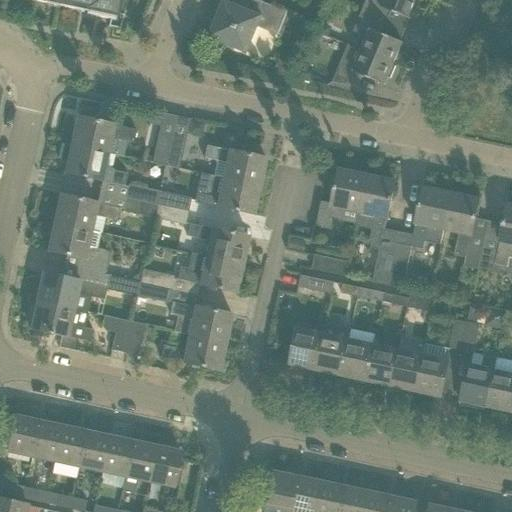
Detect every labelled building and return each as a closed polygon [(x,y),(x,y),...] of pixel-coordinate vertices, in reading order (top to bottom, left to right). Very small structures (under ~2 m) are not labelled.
[(60,0),(59,6),(85,12),(86,12),(88,0),(60,0)] [(88,0),(86,12),(85,12),(85,14),(86,14),(109,19),(114,20),(115,13),(118,0),(88,0)] [(257,0),(252,13),(224,1),(219,15),(217,14),(217,16),(218,16),(216,23),(214,22),(214,23),(215,24),(209,37),(246,52),(257,27),(277,35),(287,12),(257,0)] [(366,0),(361,12),(385,22),(389,11),(411,20),(419,0),(366,0)] [(380,33),(385,22),(361,12),(353,31),(366,40),(361,50),(393,64),(402,42),(380,33)] [(322,26),(319,33),(328,36),(331,28),(323,24),(322,26)] [(342,58),(332,82),(358,88),(362,76),(384,85),(387,78),(390,79),(396,66),(393,65),(393,64),(361,50),(348,45),(342,58)] [(306,67),(302,76),(311,81),(314,75),(312,70),(306,67)] [(78,117),(72,145),(106,153),(122,157),(126,142),(133,143),(136,131),(113,126),(113,125),(78,117)] [(151,163),(164,166),(171,135),(158,132),(151,163)] [(171,135),(164,166),(165,166),(178,169),(185,138),(171,135)] [(102,169),(105,153),(64,144),(61,160),(68,162),(66,172),(65,172),(64,173),(124,186),(127,174),(102,169)] [(224,179),(259,187),(259,186),(258,186),(263,160),(265,160),(265,159),(206,146),(204,158),(215,160),(212,176),(224,179)] [(321,202),(316,227),(339,232),(341,222),(344,209),(360,212),(367,175),(366,177),(340,171),(340,170),(339,169),(332,204),(321,202)] [(368,175),(367,175),(360,212),(375,215),(373,228),(370,239),(372,239),(370,249),(380,251),(377,268),(374,282),(388,285),(399,233),(385,230),(391,201),(395,181),(394,181),(394,183),(367,177),(368,175)] [(224,179),(212,176),(208,176),(205,191),(196,189),(193,202),(233,211),(253,215),(253,214),(252,213),(257,187),(224,179)] [(156,205),(159,192),(128,185),(125,199),(156,205)] [(399,233),(388,285),(403,288),(406,274),(411,247),(423,250),(425,242),(441,245),(444,229),(451,193),(450,194),(424,189),(424,187),(423,187),(419,207),(413,236),(399,233)] [(156,205),(187,212),(190,199),(159,192),(156,205)] [(451,193),(444,229),(459,232),(454,256),(465,259),(463,267),(478,270),(486,232),(473,229),(479,199),(478,198),(478,200),(452,195),(452,193),(451,193)] [(53,223),(55,224),(89,231),(92,216),(116,221),(119,208),(59,195),(59,196),(61,196),(55,222),(54,222),(53,223)] [(122,212),(153,219),(156,205),(125,199),(122,212)] [(156,205),(153,219),(184,226),(187,212),(156,205)] [(501,235),(486,232),(478,270),(501,275),(503,266),(507,267),(509,258),(511,258),(511,207),(508,207),(508,205),(507,205),(501,235)] [(47,250),(47,251),(67,255),(78,258),(75,269),(104,276),(104,275),(107,264),(108,259),(108,258),(107,255),(106,252),(104,251),(102,250),(96,249),(95,249),(98,233),(89,231),(55,224),(49,250),(47,250)] [(211,241),(207,258),(240,265),(242,265),(242,264),(241,264),(246,238),(248,238),(248,237),(189,224),(186,235),(211,241)] [(292,237),(289,247),(303,251),(306,240),(292,237)] [(180,267),(177,280),(216,289),(236,293),(236,292),(235,291),(240,265),(207,258),(190,254),(187,269),(183,268),(180,267)] [(346,277),(349,262),(314,255),(311,270),(346,277)] [(109,276),(104,275),(104,276),(75,269),(73,279),(62,277),(42,273),(42,274),(44,274),(38,301),(37,300),(36,301),(38,302),(72,309),(76,293),(99,298),(102,289),(106,290),(136,297),(139,283),(109,276)] [(139,283),(170,291),(173,277),(143,270),(139,283)] [(298,287),(318,291),(331,294),(334,283),(301,275),(298,287)] [(419,276),(417,285),(430,288),(432,278),(419,276)] [(170,291),(139,283),(136,297),(168,304),(170,291)] [(359,288),(343,285),(341,293),(357,297),(359,288)] [(359,288),(357,297),(373,300),(375,292),(359,288)] [(409,299),(407,308),(432,313),(436,297),(411,291),(409,299)] [(472,297),(458,294),(456,301),(471,304),(472,297)] [(392,295),(390,304),(407,308),(409,299),(392,295)] [(473,297),(471,304),(472,304),(478,306),(486,307),(487,300),(473,297)] [(87,313),(72,309),(38,302),(32,328),(30,328),(30,329),(61,336),(58,346),(73,349),(75,338),(90,342),(92,330),(84,328),(87,313)] [(190,336),(223,343),(225,343),(225,342),(223,342),(229,316),(231,316),(231,315),(212,310),(172,302),(169,314),(177,316),(174,332),(190,336)] [(468,323),(467,323),(460,356),(472,359),(471,367),(468,366),(459,405),(474,409),(476,403),(486,405),(485,407),(486,407),(494,372),(496,359),(472,354),(478,325),(474,324),(478,306),(472,304),(468,323)] [(110,350),(124,353),(131,322),(117,320),(110,350)] [(460,356),(467,323),(455,320),(448,354),(460,356)] [(137,356),(144,325),(131,322),(124,353),(137,356)] [(325,323),(315,371),(316,371),(316,369),(340,374),(340,376),(351,328),(325,323)] [(315,370),(315,371),(323,335),(318,334),(297,330),(290,365),(291,365),(291,364),(315,369),(315,370)] [(190,336),(188,345),(187,351),(162,345),(160,358),(182,362),(182,363),(219,371),(219,370),(217,369),(223,343),(190,336)] [(365,381),(366,381),(366,380),(373,346),(372,346),(348,341),(340,376),(341,376),(341,374),(365,379),(365,381)] [(366,380),(390,385),(397,351),(373,346),(366,380)] [(415,392),(416,392),(423,357),(397,351),(390,385),(390,386),(391,387),(391,385),(415,390),(415,392)] [(423,357),(416,392),(416,390),(440,395),(439,397),(441,397),(448,362),(423,357)] [(510,412),(511,412),(511,406),(511,375),(494,372),(486,407),(487,407),(487,406),(511,410),(510,412)] [(7,451),(31,456),(39,422),(14,417),(12,429),(8,448),(7,451)] [(31,456),(54,461),(62,427),(39,422),(31,456)] [(1,427),(0,431),(0,446),(8,448),(12,429),(1,427)] [(54,461),(78,466),(85,432),(62,427),(54,461)] [(85,432),(78,466),(101,471),(109,437),(85,432)] [(101,471),(125,477),(132,442),(109,437),(101,471)] [(156,447),(132,442),(125,477),(122,492),(133,494),(136,479),(148,482),(156,447)] [(157,447),(156,447),(148,482),(146,493),(161,497),(163,485),(172,487),(180,452),(169,450),(169,447),(157,444),(157,447)] [(253,481),(252,482),(268,486),(271,473),(255,470),(253,481)] [(288,511),(296,477),(271,472),(271,473),(268,486),(264,507),(275,509),(274,511),(288,511)] [(296,477),(288,511),(312,511),(319,482),(296,477)] [(0,494),(22,499),(24,488),(0,482),(0,494)] [(319,482),(312,511),(337,511),(342,487),(319,482)] [(342,487),(337,511),(361,511),(366,492),(342,487)] [(24,488),(22,499),(27,500),(36,502),(38,491),(24,488)] [(386,511),(389,497),(366,492),(361,511),(386,511)] [(61,496),(48,493),(45,504),(59,507),(61,496)] [(389,497),(386,511),(411,511),(414,503),(389,497)] [(71,498),(69,509),(82,511),(83,511),(86,501),(75,498),(71,498)] [(0,511),(24,511),(26,505),(0,499),(0,511)]
